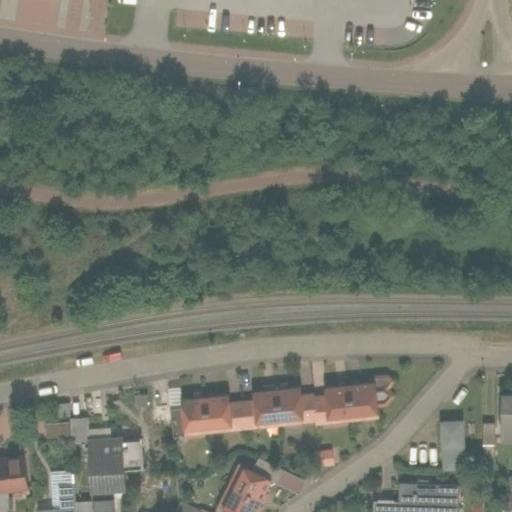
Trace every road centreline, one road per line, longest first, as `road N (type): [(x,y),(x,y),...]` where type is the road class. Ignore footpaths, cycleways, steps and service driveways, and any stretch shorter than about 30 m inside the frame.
road 1 (residential): [(481,354),(457,338),(269,344),(0,393)]
road 2 (residential): [(445,88),(323,83),(0,42)]
road 3 (residential): [(481,354),(400,441),(306,511)]
